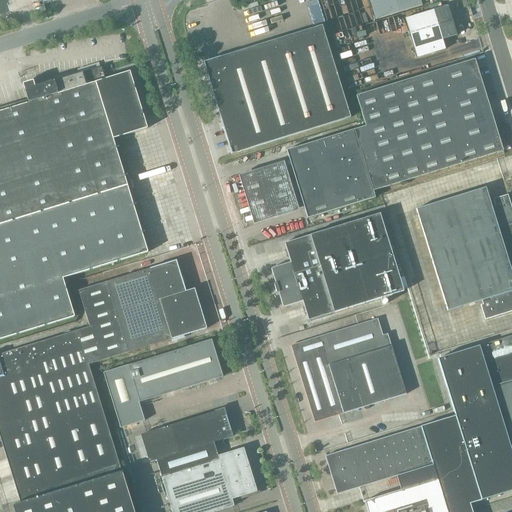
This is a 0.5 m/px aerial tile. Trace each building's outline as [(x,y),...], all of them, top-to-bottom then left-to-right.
[(420,0),(369,0),(376,20),(422,6),(420,0)] [(448,8),(405,21),(417,59),(446,50),(443,41),(457,37),(448,8)] [(217,58),(203,63),(205,68),(209,80),(215,101),(225,133),(232,155),(291,136),(350,118),(337,75),(324,32),(300,39),(264,50),(229,61),(219,64),(217,58)] [(360,128),(286,151),(294,176),(307,219),(375,198),(373,191),(379,190),(423,176),(503,151),(496,130),(494,131),(479,84),(482,83),(475,61),(356,96),(366,126),(360,128)] [(105,80),(103,73),(101,67),(68,78),(35,88),(33,81),(23,85),(25,92),(29,104),(0,112),(0,340),(74,317),(63,279),(148,253),(127,186),(113,139),(147,129),(130,72),(105,80)] [(245,174),(257,222),(302,210),(298,194),(274,201),(265,168),(259,170),(259,171),(245,174)] [(511,311),(511,208),(508,195),(493,199),(495,205),(492,207),(486,188),(416,209),(447,311),(482,300),(483,304),(481,305),(485,320),(511,311)] [(275,284),(274,284),(276,294),(278,293),(283,308),(302,302),(308,321),(403,292),(380,214),(284,244),(290,263),(271,269),(275,284)] [(184,286),(176,261),(78,291),(88,323),(86,323),(87,328),(26,346),(0,354),(0,377),(3,377),(8,392),(15,414),(15,415),(21,436),(1,442),(20,503),(13,506),(14,511),(133,511),(124,481),(126,481),(125,478),(123,478),(121,472),(88,365),(206,328),(194,289),(191,290),(186,292),(184,286)] [(383,335),(378,319),(291,346),(315,423),(406,394),(387,334),(383,335)] [(455,416),(421,427),(325,456),(337,495),(433,465),(437,479),(363,502),(364,503),(365,502),(367,511),(471,511),(469,504),(511,490),(511,336),(479,346),(438,359),(455,416)] [(223,377),(211,340),(128,366),(128,365),(103,373),(120,428),(144,421),(139,403),(223,377)] [(186,391),(188,396),(200,391),(198,386),(186,391)] [(224,409),(169,426),(146,433),(155,461),(156,460),(178,454),(214,443),(232,437),(224,409)] [(214,443),(178,454),(156,460),(162,478),(172,511),(215,511),(234,506),(232,500),(257,492),(244,448),(218,456),(214,443)]
